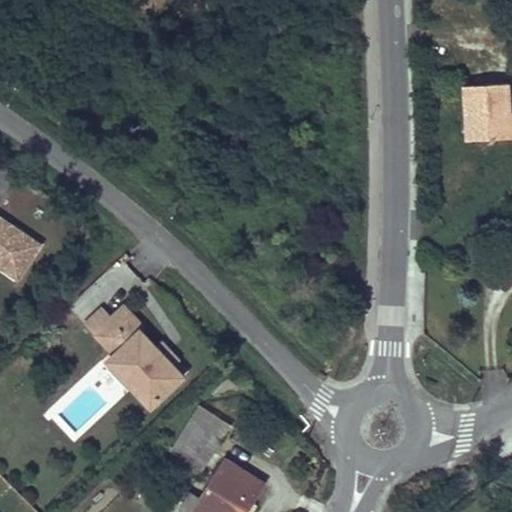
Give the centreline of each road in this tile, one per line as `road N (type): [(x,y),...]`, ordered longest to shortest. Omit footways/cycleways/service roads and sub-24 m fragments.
road 1 (residential): [(0,116),(197,269),(321,401),(348,417)]
road 2 (residential): [(386,392),(393,316),(391,0)]
road 3 (unknown): [(501,416),(484,327),(511,283)]
